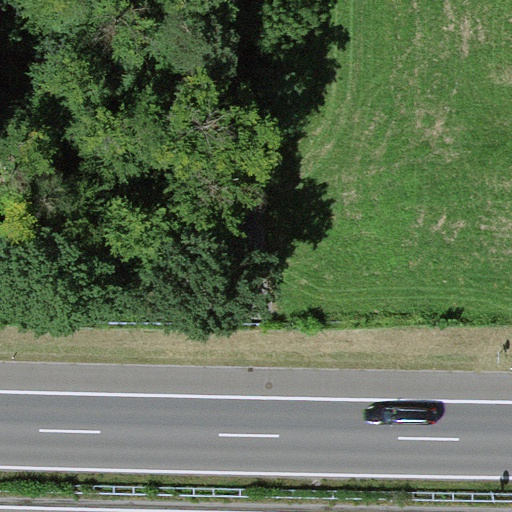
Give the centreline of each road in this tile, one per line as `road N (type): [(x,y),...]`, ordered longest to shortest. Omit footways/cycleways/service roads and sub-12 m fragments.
road 1 (motorway): [(511,443),(0,432)]
road 2 (track): [(225,0),(244,270)]
